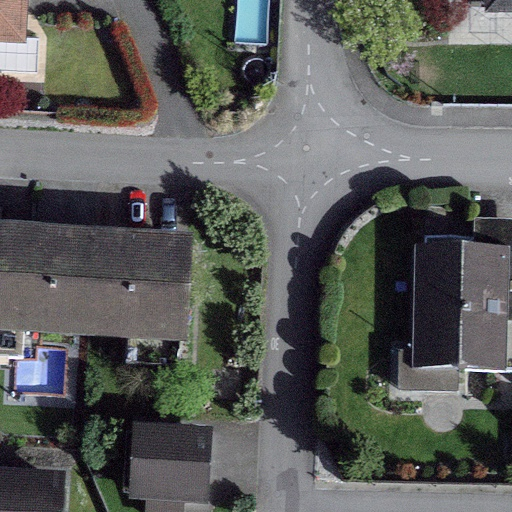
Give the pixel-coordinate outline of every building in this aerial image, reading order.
[(0,0),(0,42),(13,44),(15,0),(0,0)] [(184,254),(137,252),(49,247),(0,243),(0,327),(124,335),(121,369),(175,373),(184,254)] [(501,254),(416,252),(413,361),(455,362),(455,375),(511,376),(511,373),(498,373),(501,254)] [(177,511),(178,502),(198,504),(202,442),(136,438),(132,499),(145,500),(144,511),(177,511)] [(53,511),(55,480),(0,476),(0,511),(53,511)]
